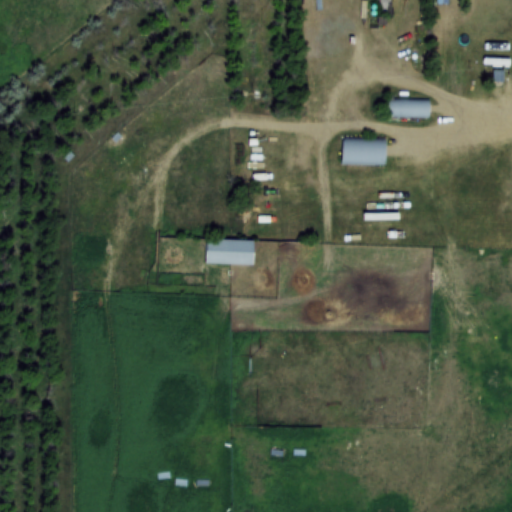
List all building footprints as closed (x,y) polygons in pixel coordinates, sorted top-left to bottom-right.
[(379,0),(379,16),(393,16),(393,0),(379,0)] [(387,101),(387,119),(430,119),(430,101),(387,101)] [(341,166),(386,166),(386,139),(341,139),(341,166)] [(254,266),(254,242),(205,242),(205,266),(254,266)] [(323,492),(323,504),(338,504),(338,492),(323,492)]
